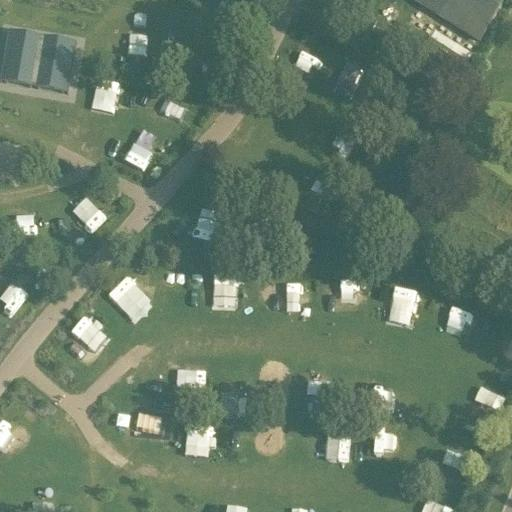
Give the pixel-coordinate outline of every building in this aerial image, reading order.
[(407,0),(480,46),(509,3),(503,0),(407,0)] [(1,84),(67,96),(76,46),(9,33),(1,84)] [(132,282),(115,298),(130,313),(146,297),(132,282)] [(277,307),(296,306),(295,284),(275,285),(277,307)] [(72,345),(85,358),(101,343),(88,330),(72,345)] [(377,406),(379,390),(358,388),(356,404),(377,406)] [(173,433),(175,414),(155,411),(152,430),(173,433)]
